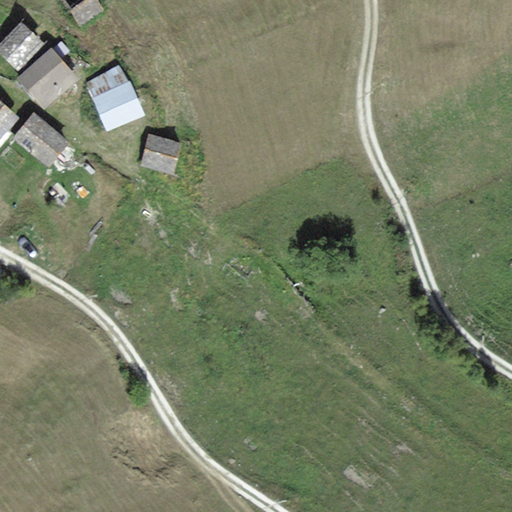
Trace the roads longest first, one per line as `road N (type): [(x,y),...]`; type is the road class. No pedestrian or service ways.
road 1 (track): [(0,94),(250,257),(408,410),(511,469)]
road 2 (track): [(511,376),(477,356),(440,312),(365,128),(371,0)]
road 3 (track): [(274,511),(158,420),(96,313),(0,254)]
